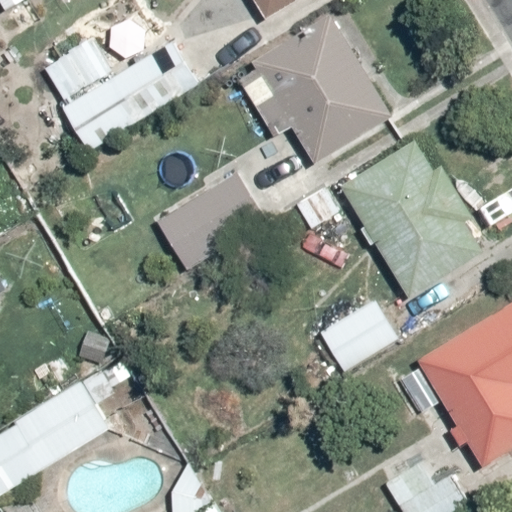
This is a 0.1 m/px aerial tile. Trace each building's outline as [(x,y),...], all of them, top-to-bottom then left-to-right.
[(257,0),(266,14),(288,0),(257,0)] [(394,114),(329,11),(232,71),(273,137),(293,125),(316,162),(394,114)] [(117,68),(96,34),(46,66),(67,99),(117,68)] [(206,80),(178,34),(68,103),(96,149),(206,80)] [(415,140),(341,185),(408,295),(483,250),(415,140)] [(274,217),(241,164),(159,214),(192,267),(274,217)] [(403,336),(380,299),(326,331),(349,369),(403,336)] [(511,299),(417,358),(483,465),(511,446),(511,299)] [(135,377),(123,357),(0,433),(0,495),(115,424),(100,399),(135,377)]
